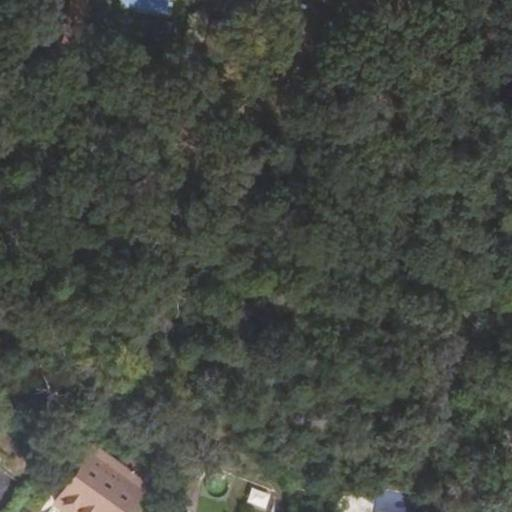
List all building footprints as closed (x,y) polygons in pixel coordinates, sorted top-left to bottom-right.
[(215,38),(219,22),(213,20),(208,36),(215,38)] [(228,25),(219,22),(215,38),(223,40),(228,25)] [(235,28),(228,25),(223,40),(231,42),(235,28)] [(45,111),(55,113),(68,55),(58,53),(45,111)] [(123,511),(144,483),(139,480),(147,469),(127,454),(119,465),(94,447),(47,511),(123,511)] [(0,468),(0,508),(3,511),(21,482),(0,468)] [(200,485),(182,482),(178,509),(196,511),(200,485)] [(446,511),(447,507),(439,501),(436,511),(446,511)]
